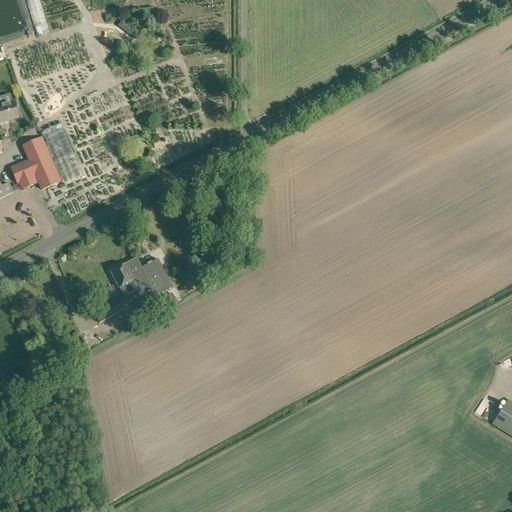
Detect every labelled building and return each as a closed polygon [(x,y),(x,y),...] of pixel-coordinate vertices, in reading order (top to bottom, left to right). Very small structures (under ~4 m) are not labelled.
[(0,122),(19,117),(15,101),(0,105),(0,152),(2,152),(0,146),(0,122)] [(84,179),(74,154),(62,126),(42,134),(43,137),(23,145),(30,160),(11,168),(18,183),(19,182),(23,189),(37,183),(35,177),(37,176),(42,190),(62,181),(64,187),(84,179)] [(0,183),(0,199),(13,192),(9,183),(2,187),(0,183)] [(223,262),(218,253),(199,263),(203,272),(223,262)] [(141,268),(136,258),(123,265),(124,265),(111,272),(125,297),(137,290),(140,296),(150,291),(150,290),(153,289),(147,279),(146,279),(141,268)] [(158,259),(141,268),(146,279),(147,279),(153,289),(150,290),(150,291),(154,297),(173,287),(158,259)] [(172,296),(158,303),(158,304),(160,309),(150,315),(152,319),(177,305),(172,296)] [(121,312),(115,301),(94,312),(99,323),(121,312)] [(493,422),(511,435),(511,401),(508,399),(493,422)]
